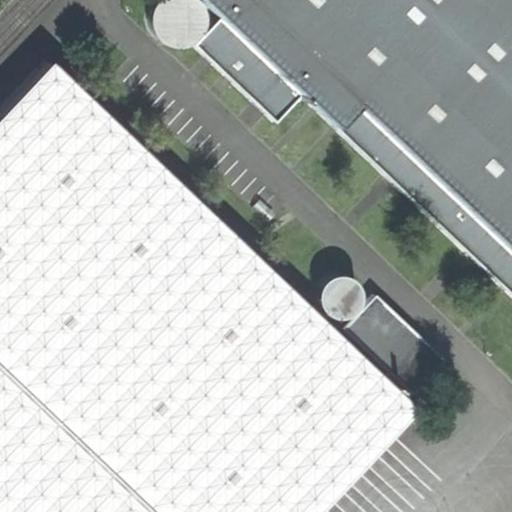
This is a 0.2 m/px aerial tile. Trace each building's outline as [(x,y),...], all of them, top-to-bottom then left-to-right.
[(158,41),(170,41),(183,35),(190,23),(192,9),(187,0),(142,0),(138,9),(138,21),(146,34),(158,41)] [(290,91),(511,303),(511,302),(511,0),(195,0),(208,12),(182,40),(264,118),(290,91)] [(0,100),(0,511),(305,511),(322,495),(408,404),(39,59),(0,100)] [(328,315),(346,309),(354,295),(352,282),(344,271),(331,266),(317,269),(308,279),(305,292),(308,302),(315,311),(328,315)] [(402,391),(433,357),(365,292),(332,326),(402,391)]
